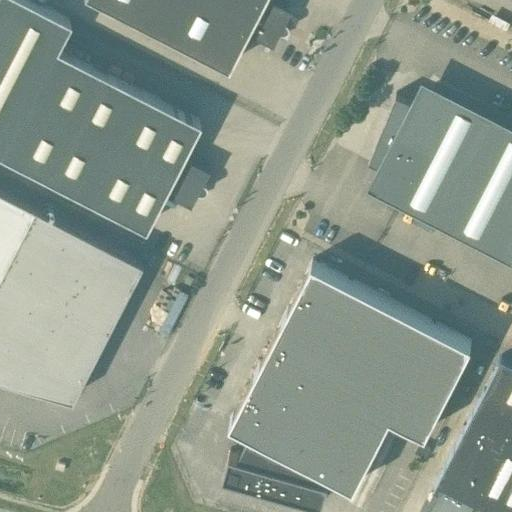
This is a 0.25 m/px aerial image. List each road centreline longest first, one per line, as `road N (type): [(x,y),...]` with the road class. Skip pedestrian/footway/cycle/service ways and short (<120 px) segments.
road 1 (unclassified): [(106,511),(370,0)]
road 2 (unknown): [(511,288),(282,170)]
road 3 (unknown): [(364,11),(511,91)]
